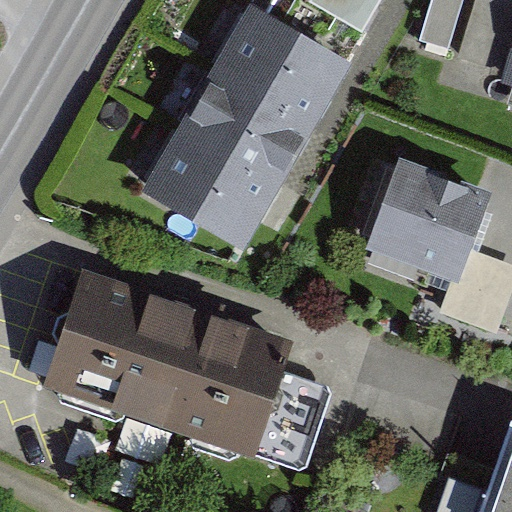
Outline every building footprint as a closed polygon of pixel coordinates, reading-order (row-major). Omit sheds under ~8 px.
[(385,0),(263,0),(135,199),(222,254),(385,0)] [(511,4),(498,0),(471,0),(451,58),(496,74),(490,93),(511,100),(511,4)] [(457,269),(459,270),(469,243),(493,180),(401,146),(368,236),(457,269)] [(511,259),(469,243),(459,270),(457,269),(442,308),(498,329),(511,292),(511,259)] [(287,347),(65,275),(28,387),(250,459),(287,347)] [(511,511),(511,420),(480,511),(511,511)]
